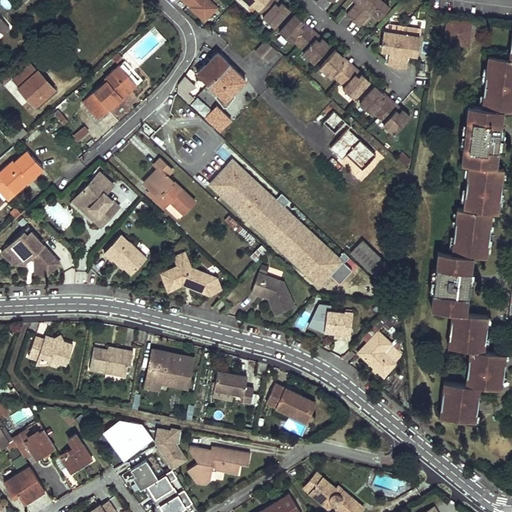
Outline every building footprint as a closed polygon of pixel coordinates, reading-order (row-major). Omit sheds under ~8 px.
[(244,0),(251,6),(253,4),(258,9),(266,0),(244,0)] [(262,15),(275,26),(290,10),(280,1),(279,3),(274,0),(266,0),(258,9),(263,14),(262,15)] [(370,0),(357,0),(355,3),(346,13),(353,19),(370,0)] [(390,5),(383,0),(370,0),(353,19),(360,25),(369,16),(372,12),(379,18),(390,5)] [(372,12),(369,16),(376,22),(379,18),(372,12)] [(295,14),(279,32),(291,42),(292,40),(298,45),(310,32),(301,23),(303,20),(295,14)] [(0,30),(2,33),(9,27),(0,16),(0,30)] [(469,41),(471,22),(447,19),(445,38),(469,41)] [(303,20),(301,23),(310,32),(312,29),(303,20)] [(320,37),(312,29),(310,32),(318,39),(320,37)] [(402,32),(383,29),(381,46),(390,47),(389,52),(388,65),(397,66),(402,32)] [(302,51),(315,62),(330,45),(320,37),(318,39),(310,32),(298,45),(303,50),(302,51)] [(420,34),(402,32),(397,66),(406,67),(408,55),(408,49),(418,51),(420,34)] [(265,39),(254,50),(267,62),(277,50),(265,39)] [(436,250),(429,308),(451,310),(447,345),(469,347),(464,383),(443,380),(438,416),(473,420),(474,413),(469,412),(470,406),(475,406),(478,385),(500,387),(503,366),(498,365),(499,358),(504,359),(505,352),(483,349),(485,329),(480,328),(481,321),(486,322),(487,315),(465,312),(469,278),(459,277),(460,271),(470,272),(471,255),(485,257),(486,243),(477,242),(477,237),(487,238),(490,212),(497,213),(500,187),(490,186),(491,181),(500,182),(502,169),(494,168),(499,134),(491,133),(492,128),(499,129),(501,110),(511,111),(511,98),(509,98),(510,93),(511,93),(511,43),(508,43),(506,58),(485,56),(479,107),(466,105),(459,163),(466,164),(460,208),(454,208),(448,252),(436,250)] [(335,49),(319,67),(331,77),(333,75),(338,81),(350,67),(341,59),(343,56),(335,49)] [(198,73),(209,84),(229,63),(219,53),(198,73)] [(352,65),(343,56),(341,59),(350,67),(352,65)] [(229,63),(209,84),(225,100),(246,80),(229,63)] [(106,77),(108,79),(84,99),(99,117),(125,95),(121,91),(134,79),(121,64),(106,77)] [(360,72),(352,65),(350,67),(358,75),(360,72)] [(342,86),(355,97),(370,81),(360,72),(358,75),(350,67),(338,81),(343,85),(342,86)] [(38,70),(20,87),(36,105),(54,89),(38,70)] [(200,89),(185,76),(178,85),(179,92),(188,102),(200,89)] [(125,95),(138,83),(134,79),(121,91),(125,95)] [(375,85),(359,103),(371,113),(372,111),(378,116),(390,103),(381,94),(383,92),(375,85)] [(383,92),(381,94),(390,103),(392,101),(383,92)] [(197,96),(190,103),(203,116),(211,109),(197,96)] [(400,108),(392,101),(390,103),(398,111),(400,108)] [(390,103),(378,116),(383,121),(382,122),(395,133),(409,117),(400,108),(398,111),(390,103)] [(216,105),(205,117),(220,131),(230,119),(216,105)] [(334,110),(323,122),(334,132),(344,120),(334,110)] [(60,112),(56,115),(64,124),(68,121),(60,112)] [(351,126),(344,120),(334,132),(340,137),(348,129),(351,126)] [(78,141),(90,132),(85,125),(73,134),(78,141)] [(348,129),(359,138),(362,136),(351,126),(348,129)] [(340,137),(331,148),(343,159),(346,155),(363,170),(377,155),(359,138),(348,129),(340,137)] [(42,168),(26,150),(13,162),(12,161),(0,171),(0,190),(7,200),(14,194),(10,189),(24,177),(28,181),(42,168)] [(401,152),(396,157),(405,165),(410,160),(401,152)] [(346,155),(343,159),(359,174),(363,170),(346,155)] [(172,169),(160,158),(155,163),(159,168),(145,182),(151,188),(159,196),(158,197),(167,205),(168,203),(182,188),(167,175),(172,169)] [(209,185),(319,286),(343,261),(233,159),(209,185)] [(100,171),(72,200),(100,227),(120,205),(106,193),(114,184),(100,171)] [(10,189),(14,194),(28,181),(24,177),(10,189)] [(159,196),(151,188),(147,192),(164,207),(167,205),(158,197),(159,196)] [(182,188),(168,203),(181,215),(194,200),(182,188)] [(257,240),(231,215),(225,222),(251,246),(257,240)] [(13,253),(13,262),(27,263),(27,259),(27,255),(31,256),(34,259),(37,262),(36,271),(45,272),(47,274),(60,263),(32,231),(28,234),(25,231),(8,246),(13,253)] [(114,257),(125,266),(132,273),(147,257),(121,233),(104,251),(112,259),(114,257)] [(362,241),(351,253),(376,277),(388,264),(362,241)] [(256,262),(267,251),(261,245),(250,255),(256,262)] [(8,246),(3,251),(13,262),(13,253),(8,246)] [(161,271),(168,289),(182,283),(210,293),(220,288),(217,276),(190,267),(184,252),(175,256),(178,264),(161,271)] [(114,257),(112,259),(123,268),(125,266),(114,257)] [(81,272),(79,281),(86,282),(88,273),(81,272)] [(277,313),(296,304),(284,280),(258,272),(252,291),(260,294),(261,290),(269,293),(270,296),(269,296),(277,313)] [(353,312),(327,308),(326,310),(325,326),(324,330),(342,332),(341,337),(350,338),(353,312)] [(326,310),(318,310),(316,326),(325,326),(326,310)] [(378,328),(356,352),(383,377),(397,362),(395,360),(385,351),(392,342),(378,328)] [(34,334),(28,355),(37,358),(38,354),(50,357),(48,361),(57,363),(58,359),(66,362),(72,341),(59,337),(58,339),(55,339),(56,336),(44,333),(43,337),(34,334)] [(399,349),(392,342),(385,351),(395,360),(401,354),(397,351),(399,349)] [(93,346),(89,368),(126,375),(128,364),(130,364),(133,350),(121,348),(121,351),(107,349),(93,346)] [(168,350),(153,347),(147,379),(162,382),(188,386),(193,358),(167,353),(168,350)] [(194,355),(168,350),(167,353),(193,358),(194,355)] [(218,369),(214,388),(234,392),(244,394),(242,400),(251,402),(254,387),(245,385),(248,375),(235,372),(235,375),(230,374),(230,372),(218,369)] [(147,379),(145,386),(160,389),(162,382),(147,379)] [(308,419),(317,400),(303,393),(302,395),(298,394),(299,392),(276,381),(267,400),(308,419)] [(214,388),(213,395),(233,399),(234,392),(214,388)] [(28,406),(10,414),(14,424),(33,416),(28,406)] [(74,417),(67,410),(62,414),(68,422),(74,417)] [(38,420),(12,436),(17,444),(18,446),(24,456),(32,452),(25,441),(43,429),(38,420)] [(182,430),(173,428),(172,430),(124,420),(122,421),(121,420),(105,431),(125,457),(140,446),(152,439),(154,441),(163,455),(178,445),(178,444),(182,430)] [(0,427),(0,445),(1,446),(9,441),(0,427)] [(55,447),(43,429),(25,441),(32,452),(37,458),(55,447)] [(93,459),(77,435),(76,433),(69,437),(75,448),(62,457),(72,472),(93,459)] [(152,439),(140,446),(142,449),(154,441),(152,439)] [(207,447),(190,444),(189,448),(198,461),(187,468),(197,482),(205,483),(210,479),(212,469),(238,474),(240,464),(248,465),(250,451),(211,444),(210,448),(207,447)] [(178,445),(163,455),(173,468),(187,459),(178,445)] [(7,451),(13,468),(24,464),(18,447),(7,451)] [(158,477),(164,473),(151,456),(146,460),(158,477)] [(62,457),(55,461),(60,469),(67,465),(62,457)] [(30,465),(9,478),(25,503),(45,490),(32,469),(30,465)] [(173,468),(148,485),(156,497),(153,500),(158,506),(179,492),(171,481),(177,476),(173,468)] [(335,488),(316,473),(304,488),(328,508),(331,504),(333,506),(335,505),(336,510),(338,511),(357,511),(363,506),(342,489),(340,493),(337,491),(335,492),(335,488)] [(148,485),(145,487),(153,500),(156,497),(148,485)] [(191,501),(184,488),(179,492),(158,506),(156,508),(158,511),(177,511),(185,507),(184,506),(191,501)] [(300,511),(289,493),(256,511),(300,511)] [(101,503),(88,511),(116,511),(109,500),(102,505),(101,503)]
